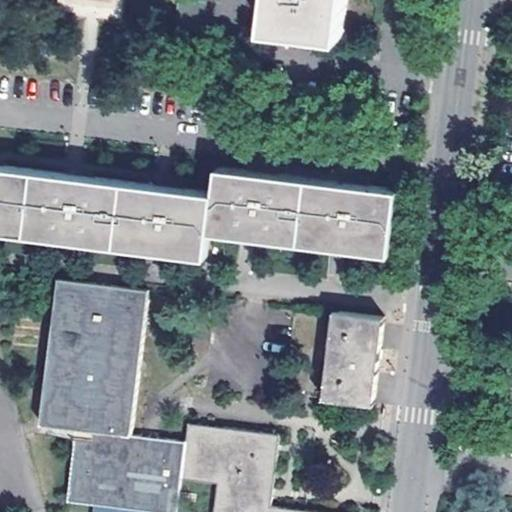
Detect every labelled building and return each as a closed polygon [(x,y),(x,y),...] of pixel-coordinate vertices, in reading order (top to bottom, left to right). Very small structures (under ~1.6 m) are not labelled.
[(205,0),(177,0),(173,39),(200,42),(205,0)] [(268,0),(266,27),(342,36),(346,0),(268,0)] [(0,165),(0,231),(207,256),(211,231),(391,253),(399,188),(345,181),(258,171),(218,167),(215,192),(161,185),(73,174),(0,165)] [(76,431),(75,439),(68,501),(94,504),(146,511),(156,511),(178,511),(182,479),(218,483),(214,511),(319,511),(304,510),(272,506),(280,434),(189,423),(187,441),(132,434),(150,289),(58,278),(41,423),(77,428),(76,431)] [(379,360),(385,316),(333,310),(323,399),(374,404),(379,360)] [(75,439),(76,431),(47,427),(46,435),(75,439)]
